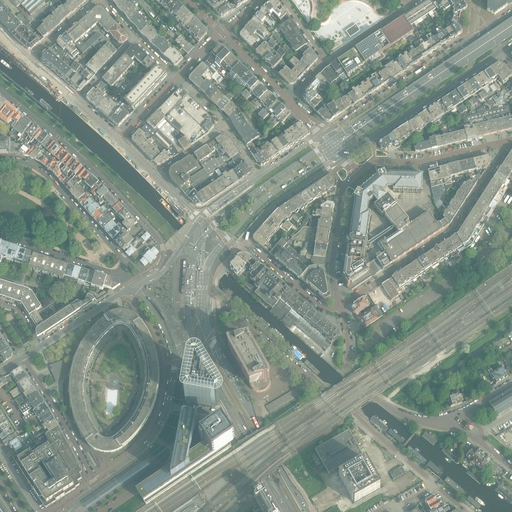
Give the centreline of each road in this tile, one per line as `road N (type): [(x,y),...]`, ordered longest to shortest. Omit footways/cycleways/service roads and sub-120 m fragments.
road 1 (residential): [(435,484),(240,315),(202,302)]
road 2 (residential): [(0,90),(162,240),(163,259),(152,275)]
road 3 (residential): [(341,306),(321,307),(242,237),(271,205),(343,158)]
road 4 (residential): [(511,139),(453,230),(341,306)]
road 5 (secondary): [(308,511),(212,343),(202,309)]
road 6 (tertiary): [(511,13),(323,134)]
road 7 (secondary): [(331,146),(511,26)]
road 8 (tertiary): [(343,158),(501,49)]
road 9 (unclassified): [(451,421),(401,413),(349,374),(341,306)]
road 10 (secondary): [(203,272),(257,204),(331,146)]
road 11 (residential): [(0,160),(44,173),(121,258),(121,269)]
road 12 (secondary): [(331,146),(223,216),(197,246)]
road 13 (residential): [(357,174),(375,161),(423,162),(511,139)]
road 14 (track): [(389,398),(511,309)]
road 15 (residential): [(117,140),(221,32)]
road 16 (residential): [(323,134),(199,218)]
road 17 (residential): [(96,482),(22,358)]
road 18 (residential): [(341,306),(331,268),(342,185),(357,174)]
road 19 (residential): [(288,99),(324,59),(282,0)]
road 20 (residential): [(121,269),(0,235)]
